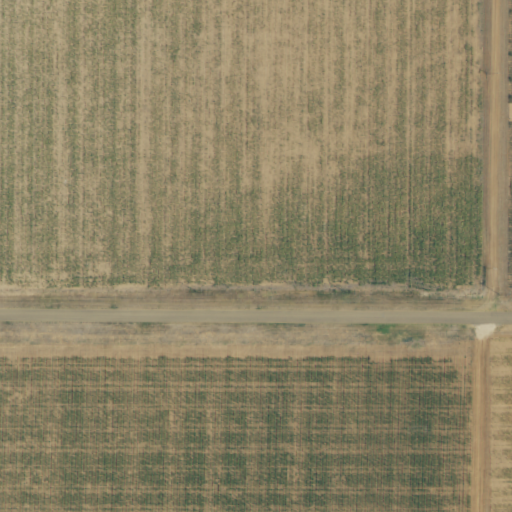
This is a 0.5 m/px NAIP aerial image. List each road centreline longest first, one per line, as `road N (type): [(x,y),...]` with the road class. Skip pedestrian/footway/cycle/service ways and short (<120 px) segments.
road 1 (residential): [(503,0),(498,511)]
road 2 (residential): [(511,315),(0,313)]
